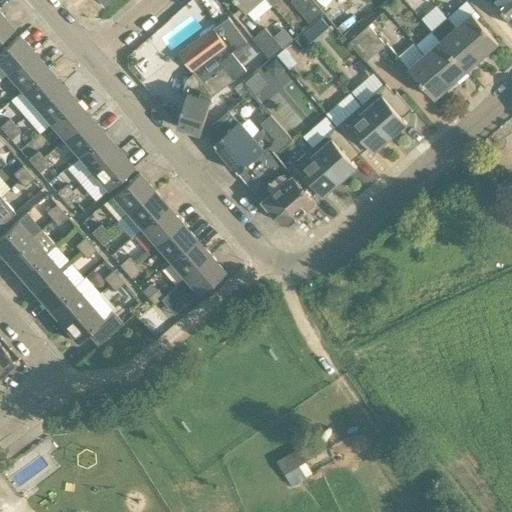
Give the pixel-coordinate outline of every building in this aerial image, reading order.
[(262,0),(235,0),(247,13),(262,0)] [(267,0),(273,7),(280,0),(293,0),(292,1),(310,23),(323,12),(312,0),(267,0)] [(511,0),(485,0),(488,2),(490,0),(491,0),(511,23),(511,0)] [(0,14),(0,41),(13,30),(0,14)] [(472,15),(456,29),(483,59),(499,45),(472,15)] [(187,96),(178,128),(201,135),(212,97),(246,73),(232,54),(246,44),(228,19),(180,55),(195,75),(187,81),(183,95),(187,96)] [(432,34),(441,43),(467,73),(483,59),(456,29),(448,19),(432,34)] [(312,44),(322,35),(313,26),(303,34),(312,44)] [(266,27),(252,39),(270,61),(284,49),(266,27)] [(386,45),(378,36),(369,27),(360,35),(376,54),(386,45)] [(0,51),(0,67),(6,75),(33,52),(19,35),(0,51)] [(367,62),(376,54),(360,35),(351,43),(367,62)] [(467,73),(441,43),(425,56),(451,86),(467,73)] [(278,56),(284,63),(292,57),(286,50),(278,56)] [(33,52),(6,75),(21,92),(47,68),(33,52)] [(451,86),(425,56),(409,70),(435,100),(451,86)] [(265,68),(274,78),(285,69),(276,59),(265,68)] [(47,68),(21,92),(35,108),(62,85),(47,68)] [(62,85),(35,108),(49,125),(76,102),(62,85)] [(362,106),(391,139),(407,124),(403,119),(412,110),(397,93),(395,95),(386,85),(362,106)] [(76,102),(49,125),(64,141),(90,118),(76,102)] [(391,139),(362,106),(337,128),(361,155),(369,148),(374,153),(391,139)] [(239,174),(269,146),(286,131),(272,113),(265,119),(268,122),(256,132),(234,107),(206,132),(216,144),(215,146),(239,174)] [(90,118),(64,141),(78,158),(105,135),(90,118)] [(0,128),(5,134),(15,126),(9,120),(0,127),(0,128)] [(15,126),(5,134),(11,141),(20,133),(15,126)] [(361,155),(337,128),(312,150),(340,183),(357,168),(352,162),(361,155)] [(269,146),(276,155),(294,140),(286,131),(269,146)] [(105,135),(78,158),(68,166),(83,183),(92,174),(119,151),(105,135)] [(276,155),(269,146),(239,174),(281,224),(292,225),(316,204),(312,198),(289,171),(276,155)] [(340,183),(312,150),(289,171),(312,198),(319,192),(324,197),(340,183)] [(119,151),(92,174),(107,191),(133,168),(119,151)] [(33,167),(43,159),(37,152),(28,160),(33,167)] [(43,159),(33,167),(39,174),(48,165),(43,159)] [(19,182),(29,173),(23,167),(13,175),(19,182)] [(29,173),(19,182),(25,188),(34,180),(29,173)] [(112,197),(126,213),(153,190),(139,174),(112,197)] [(62,200),(71,192),(66,185),(56,193),(62,200)] [(153,190),(126,213),(141,230),(167,207),(153,190)] [(71,192),(62,200),(67,207),(77,198),(71,192)] [(1,198),(0,198),(0,225),(14,213),(1,198)] [(52,220),(62,212),(56,205),(46,213),(52,220)] [(167,207),(141,230),(155,246),(182,223),(167,207)] [(62,212),(52,220),(58,226),(67,218),(62,212)] [(0,254),(5,261),(32,238),(17,221),(0,235),(0,254)] [(182,223),(155,246),(169,263),(196,240),(182,223)] [(97,240),(106,232),(101,225),(91,233),(97,240)] [(32,238),(5,261),(20,277),(46,254),(56,246),(41,230),(32,238)] [(106,232),(97,240),(102,246),(112,238),(106,232)] [(81,253),(90,244),(85,238),(75,246),(81,253)] [(196,240),(169,263),(184,279),(210,256),(196,240)] [(90,244),(81,253),(86,259),(96,251),(90,244)] [(46,254),(20,277),(34,294),(60,271),(46,254)] [(210,256),(184,279),(176,286),(190,303),(198,296),(203,302),(220,286),(216,281),(225,273),(210,256)] [(125,272),(134,264),(129,258),(119,266),(125,272)] [(134,264),(125,272),(130,279),(140,271),(134,264)] [(109,285),(119,277),(113,270),(103,279),(109,285)] [(60,271),(34,294),(48,310),(74,287),(60,271)] [(119,277),(109,285),(115,292),(124,283),(119,277)] [(151,284),(142,292),(153,305),(163,297),(151,284)] [(74,287),(48,310),(56,319),(51,323),(57,330),(89,303),(74,287)] [(89,303),(57,330),(64,337),(68,333),(77,343),(87,334),(97,346),(123,324),(113,312),(98,295),(89,303)] [(0,373),(13,364),(0,346),(0,373)] [(292,486),(313,474),(299,450),(278,462),(292,486)] [(0,511),(4,511),(12,507),(0,490),(0,511)]
